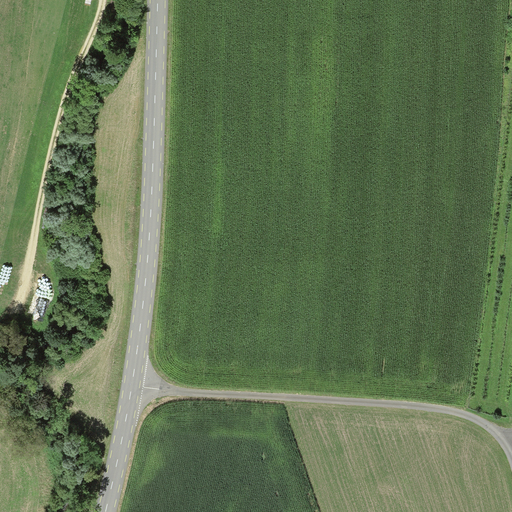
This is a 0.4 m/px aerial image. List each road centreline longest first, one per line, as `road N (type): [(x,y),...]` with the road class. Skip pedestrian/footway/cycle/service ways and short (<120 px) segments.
road 1 (tertiary): [(105,511),(143,303),(157,0)]
road 2 (track): [(131,386),(453,411),(496,431),(511,460)]
road 3 (track): [(103,0),(56,120),(18,297),(0,329)]
